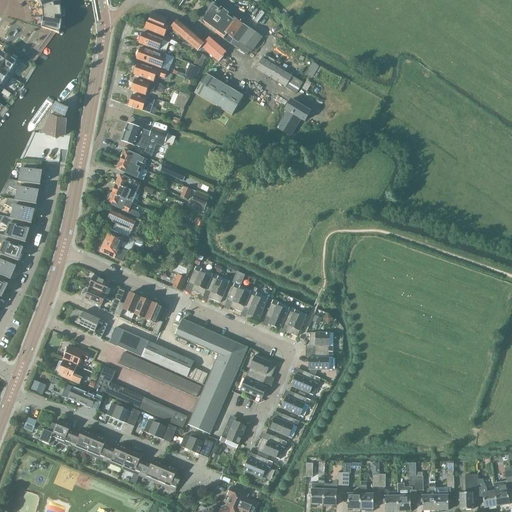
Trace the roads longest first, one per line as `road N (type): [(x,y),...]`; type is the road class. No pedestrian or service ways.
road 1 (residential): [(246,442),(289,357),(286,348),(62,251)]
road 2 (unclassified): [(62,251),(104,24)]
road 3 (residential): [(209,477),(11,393)]
road 4 (residential): [(0,329),(39,246),(56,172)]
road 5 (unclassified): [(18,375),(62,251)]
